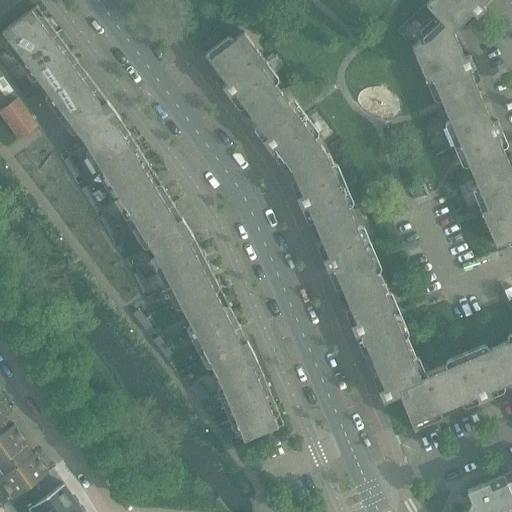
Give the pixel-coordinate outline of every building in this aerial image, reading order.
[(480,4),(484,0),(427,0),(425,2),(437,15),(451,31),(470,12),(474,16),(483,7),(480,4)] [(185,214),(180,217),(175,220),(167,208),(172,204),(120,122),(125,119),(110,98),(101,105),(71,66),(77,62),(36,7),(3,33),(85,140),(157,258),(218,376),(222,385),(245,439),(288,421),(253,336),(241,342),(234,329),(239,326),(193,237),(198,235),(185,214)] [(463,57),(454,36),(451,31),(437,15),(424,27),(429,39),(412,46),(427,82),(432,79),(444,106),(478,93),(468,70),(473,68),(467,55),(463,57)] [(262,67),(267,64),(244,33),(211,58),(207,53),(205,55),(226,83),(221,86),(229,97),(234,94),(248,112),(281,92),(262,67)] [(325,150),(302,119),(281,92),(248,112),(266,136),(261,140),(269,151),(274,147),(291,169),(325,150)] [(491,123),(478,93),(444,106),(460,144),(462,149),(472,173),(506,159),(496,136),(501,134),(496,121),(491,123)] [(36,128),(16,101),(0,112),(0,114),(19,140),(36,128)] [(317,232),(353,216),(325,150),(291,169),(301,194),(295,197),(301,210),(307,207),(317,232)] [(75,166),(70,157),(63,161),(69,170),(75,166)] [(511,173),(506,159),(472,173),(487,208),(481,211),(496,245),(511,238),(511,173)] [(81,175),(75,166),(69,170),(75,179),(81,175)] [(93,194),(88,186),(81,190),(87,198),(93,194)] [(99,203),(93,194),(87,198),(93,207),(99,203)] [(105,227),(111,223),(105,214),(99,218),(105,227)] [(381,282),(377,272),(353,216),(317,232),(327,257),(322,259),(327,272),(333,269),(345,298),(381,282)] [(116,232),(111,223),(105,227),(110,236),(116,232)] [(145,280),(140,271),(134,274),(138,284),(145,280)] [(150,290),(145,280),(138,284),(143,293),(150,290)] [(409,347),(395,314),(381,282),(345,298),(356,323),(350,325),(355,338),(361,335),(373,363),(409,347)] [(139,310),(133,314),(139,322),(145,318),(139,310)] [(151,326),(145,318),(139,322),(145,331),(151,326)] [(160,349),(166,345),(159,337),(153,341),(160,349)] [(511,339),(498,345),(511,378),(511,339)] [(172,353),(166,345),(160,349),(166,357),(172,353)] [(511,380),(511,378),(498,345),(436,372),(450,407),(475,396),(477,401),(490,396),(488,391),(511,380)] [(450,407),(436,372),(422,377),(409,347),(373,363),(383,387),(377,390),(383,403),(399,396),(413,428),(416,427),(414,422),(450,407)] [(13,409),(0,390),(0,418),(5,415),(13,409)] [(0,433),(12,425),(5,415),(0,418),(0,433)] [(0,462),(27,443),(29,441),(16,422),(12,425),(0,433),(0,462)] [(0,468),(4,474),(34,453),(27,443),(0,462),(0,468)] [(0,481),(12,498),(47,473),(50,471),(36,451),(34,453),(4,474),(0,476),(0,481)] [(511,472),(502,477),(511,501),(511,472)] [(500,511),(499,509),(511,503),(511,501),(502,477),(467,492),(472,502),(469,510),(464,511),(500,511)] [(39,485),(21,498),(30,511),(66,511),(78,505),(77,503),(78,503),(64,482),(57,487),(46,495),(39,485)]
